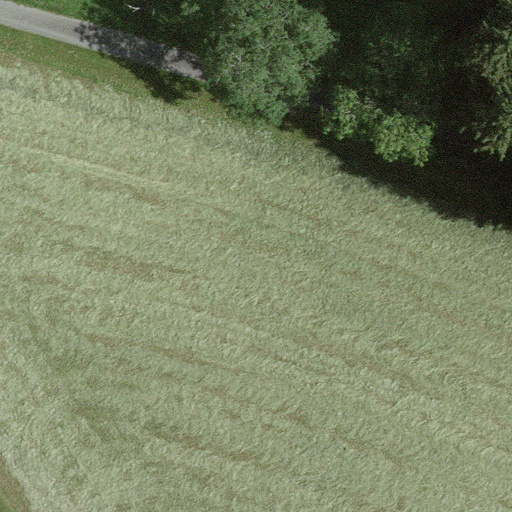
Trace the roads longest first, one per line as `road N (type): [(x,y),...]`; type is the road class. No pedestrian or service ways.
road 1 (track): [(511,138),(227,78)]
road 2 (track): [(0,5),(227,78)]
